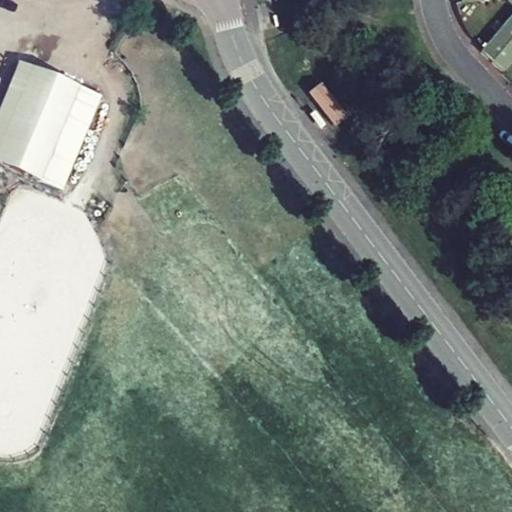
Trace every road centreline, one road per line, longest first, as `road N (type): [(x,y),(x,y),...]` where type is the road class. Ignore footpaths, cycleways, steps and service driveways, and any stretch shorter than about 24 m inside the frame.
road 1 (tertiary): [(511,428),(271,110),(221,0)]
road 2 (residential): [(511,112),(449,43),(431,0)]
